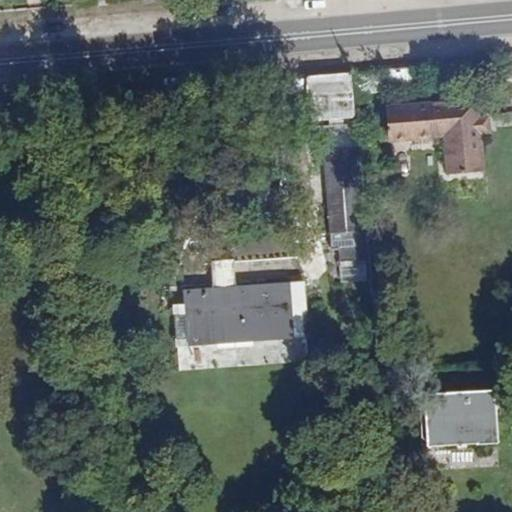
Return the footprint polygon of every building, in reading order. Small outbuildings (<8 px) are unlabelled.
[(354,71),(356,92),(396,90),(395,68),(354,71)] [(355,112),(352,78),(346,72),(309,76),(305,81),(308,117),(312,121),(350,118),(355,112)] [(479,175),(473,102),(389,108),(392,140),(433,137),(437,179),(479,175)] [(327,146),(353,146),(353,123),(327,123),(327,146)] [(338,248),(339,261),(366,259),(357,147),(323,149),(329,234),(352,232),(353,247),(338,248)] [(367,280),(366,259),(339,261),(341,282),(367,280)] [(195,315),(196,343),(291,337),(287,287),(187,293),(188,315),(195,315)] [(421,392),(423,438),(493,436),(492,389),(421,392)]
